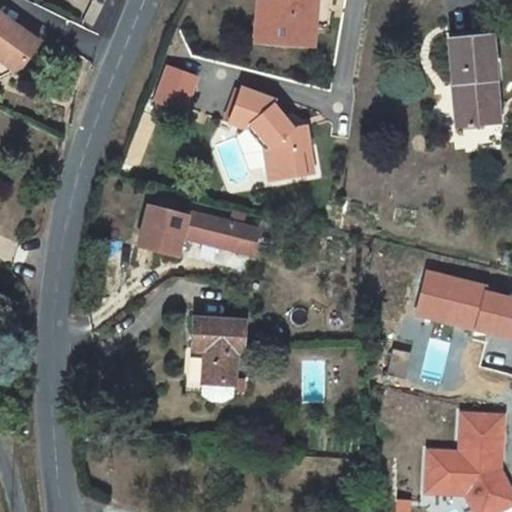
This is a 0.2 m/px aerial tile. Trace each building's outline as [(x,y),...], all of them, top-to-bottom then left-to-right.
[(258,0),(256,41),(268,42),(271,0),(258,0)] [(271,0),(268,42),(313,45),(316,0),(271,0)] [(0,51),(21,66),(39,42),(0,13),(0,51)] [(490,37),(449,41),(453,83),(456,83),(457,93),(454,93),(458,126),(499,122),(498,112),(497,105),(490,37)] [(0,74),(21,66),(0,51),(0,74)] [(186,111),(195,73),(159,64),(151,103),(186,111)] [(241,89),(229,122),(246,129),(251,125),(269,147),(264,151),(267,167),(279,165),(282,179),(304,175),(300,152),(309,150),(305,127),(291,129),(273,106),(274,101),(241,89)] [(251,125),(246,129),(264,151),(269,147),(251,125)] [(267,167),(269,181),(282,179),(279,165),(267,167)] [(186,216),(147,207),(137,246),(176,256),(181,237),(186,216)] [(251,254),(258,229),(187,212),(186,216),(181,237),(251,254)] [(417,310),(477,325),(476,329),(511,339),(511,335),(511,299),(486,293),(487,288),(427,272),(417,310)] [(477,325),(417,310),(416,314),(476,329),(477,325)] [(194,318),(193,350),(205,350),(209,350),(209,357),(205,357),(204,383),(203,395),(212,401),(224,401),(234,396),(236,352),(242,353),(244,321),(194,318)] [(410,354),(393,350),(387,375),(404,379),(410,354)] [(432,492),(472,492),(482,511),(496,511),(511,503),(511,479),(505,467),(496,467),(497,453),(505,453),(506,414),(465,414),(464,451),(433,451),(432,492)]
